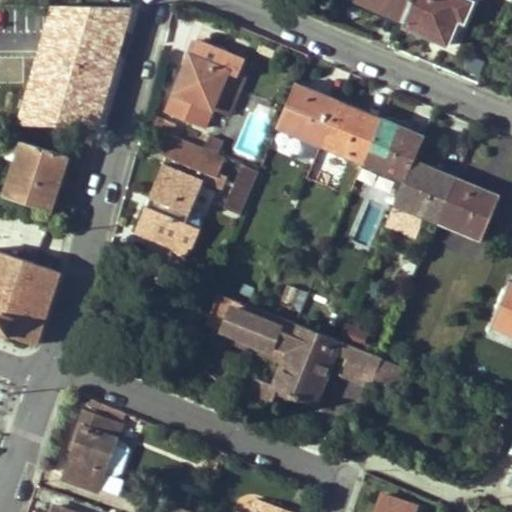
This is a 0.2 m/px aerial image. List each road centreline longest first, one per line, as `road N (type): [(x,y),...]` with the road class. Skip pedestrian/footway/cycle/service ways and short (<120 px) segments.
road 1 (residential): [(52,354),(151,0)]
road 2 (residential): [(52,354),(344,473),(331,511)]
road 3 (residential): [(511,116),(243,0)]
road 4 (residential): [(0,500),(42,382)]
